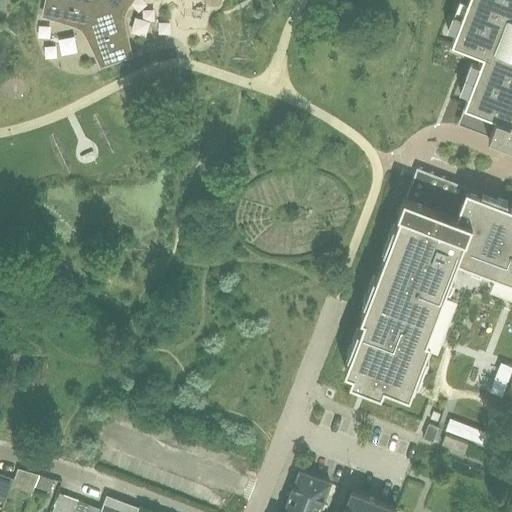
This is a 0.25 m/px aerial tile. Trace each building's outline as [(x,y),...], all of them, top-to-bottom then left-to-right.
[(47,0),(45,14),(88,22),(102,64),(129,53),(116,13),(126,0),(47,0)] [(456,33),(452,44),(484,56),(480,65),(469,95),(464,106),(460,118),(469,122),(467,127),(488,135),(490,136),(489,138),(503,143),(511,147),(511,0),(468,0),(468,2),(456,33)] [(425,355),(430,342),(431,340),(427,339),(447,289),(448,286),(450,287),(454,278),(451,277),(458,261),(472,266),(471,269),(481,272),(482,270),(495,275),(511,281),(511,206),(507,205),(508,202),(498,199),(497,201),(467,190),(464,196),(435,185),(427,205),(407,197),(405,196),(398,213),(401,214),(396,226),(394,225),(384,250),(387,251),(376,277),(374,276),(364,302),(367,303),(361,317),(365,319),(360,330),(358,329),(348,355),(351,355),(345,370),(353,373),(350,381),(381,393),(385,385),(410,395),(416,380),(418,381),(428,356),(425,355)] [(493,384),(490,391),(503,396),(506,389),(493,384)] [(495,435),(450,418),(446,430),(490,447),(495,435)] [(424,438),(434,441),(439,427),(430,424),(424,438)] [(465,453),(469,444),(446,435),(443,444),(465,453)] [(14,479),(10,491),(31,498),(35,487),(36,488),(41,475),(18,468),(14,479)] [(395,511),(397,507),(352,490),(343,511),(318,511),(331,481),(299,469),(299,471),(300,471),(299,473),(299,474),(284,511),(511,511),(511,499),(507,511),(395,511)] [(0,499),(7,502),(10,491),(14,479),(0,474),(0,499)] [(41,475),(36,488),(50,492),(55,480),(41,475)] [(74,511),(79,500),(60,492),(52,511),(74,511)] [(131,511),(135,505),(133,504),(108,495),(108,496),(101,511),(131,511)] [(88,511),(91,505),(80,501),(75,511),(88,511)]
